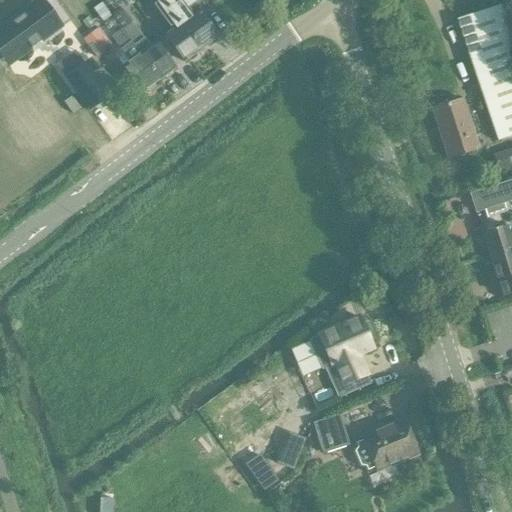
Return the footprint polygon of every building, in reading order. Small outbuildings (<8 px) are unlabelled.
[(39,0),(0,29),(0,41),(15,61),(60,28),(39,0)] [(152,0),(150,2),(153,6),(166,23),(167,22),(172,29),(165,35),(185,62),(201,50),(163,0),(152,0)] [(163,0),(201,50),(218,37),(197,10),(190,16),(185,9),(198,0),(163,0)] [(101,3),(93,9),(102,22),(111,16),(101,3)] [(497,140),(511,134),(511,37),(501,4),(457,19),(497,140)] [(120,10),(112,17),(121,30),(122,29),(126,26),(130,23),(120,10)] [(122,29),(159,80),(175,68),(155,42),(148,47),(131,23),(126,26),(122,29)] [(98,29),(74,47),(87,63),(95,57),(97,59),(112,47),(98,29)] [(159,80),(122,29),(121,30),(112,36),(129,60),(121,66),(140,93),(159,80)] [(89,109),(107,96),(72,48),(54,62),(89,109)] [(448,158),(478,148),(461,97),(431,107),(448,158)] [(498,170),(511,165),(511,148),(493,155),(498,170)] [(489,215),(506,202),(499,192),(481,205),(489,215)] [(506,226),(482,233),(489,257),(511,249),(511,237),(509,238),(506,226)] [(511,249),(489,257),(501,300),(511,296),(511,249)] [(340,326),(308,340),(322,371),(324,369),(338,399),(370,385),(357,355),(372,348),(369,341),(374,339),(366,323),(362,325),(359,318),(343,325),(343,324),(339,326),(340,326)] [(264,409),(303,381),(284,356),(245,384),(264,409)] [(322,453),(349,444),(339,414),(313,422),(322,453)] [(362,435),(364,440),(356,443),(358,447),(354,452),(360,465),(365,466),(367,470),(375,467),(376,470),(417,454),(402,418),(362,435)]
